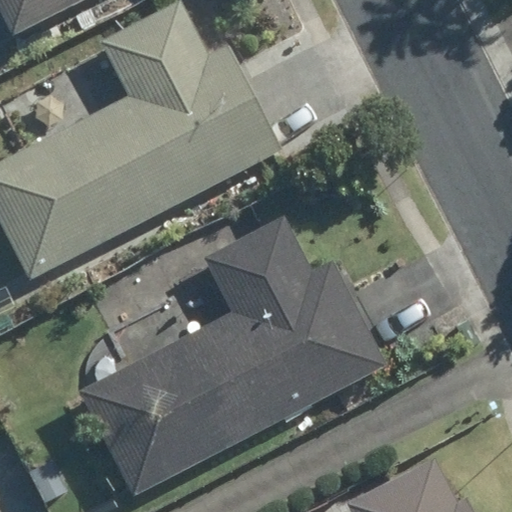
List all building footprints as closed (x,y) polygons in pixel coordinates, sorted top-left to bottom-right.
[(0,0),(0,40),(79,0),(0,0)] [(129,98),(0,162),(0,225),(27,278),(280,150),(228,47),(206,58),(177,1),(99,40),(129,98)] [(281,218),(204,258),(233,313),(80,392),(132,493),(140,490),(150,510),(319,424),(309,403),(384,365),(332,263),(310,274),(281,218)] [(469,511),(463,499),(455,503),(433,462),(345,507),(347,511),(469,511)] [(65,491),(50,464),(27,477),(43,504),(65,491)]
